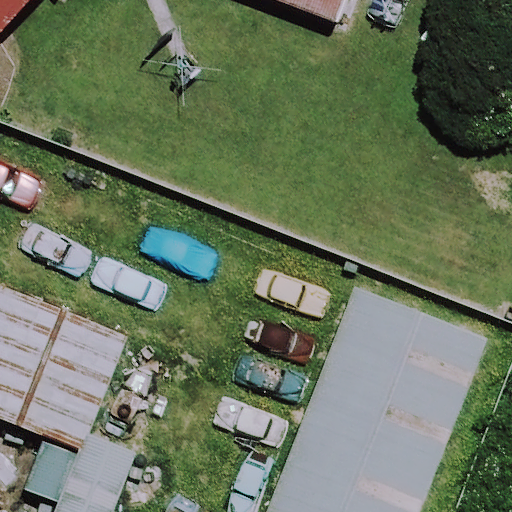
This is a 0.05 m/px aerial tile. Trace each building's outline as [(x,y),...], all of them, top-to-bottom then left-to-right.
[(0,0),(0,35),(34,0),(0,0)] [(169,0),(116,0),(104,39),(153,54),(169,0)] [(332,0),(256,0),(326,21),(332,0)] [(424,511),(492,344),(357,290),(267,511),(424,511)] [(0,503),(22,511),(52,511),(76,454),(123,346),(1,294),(0,296),(0,425),(25,437),(0,500),(0,503)]
